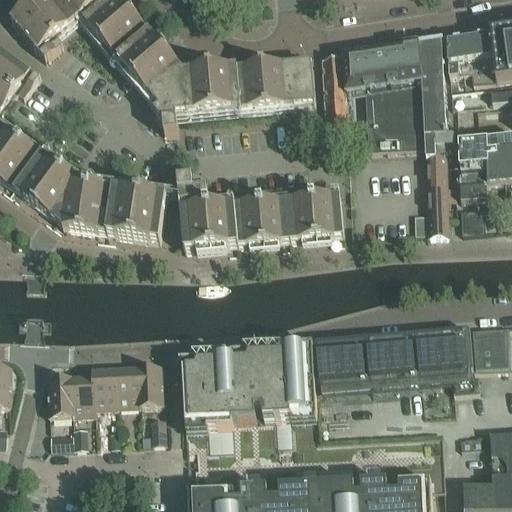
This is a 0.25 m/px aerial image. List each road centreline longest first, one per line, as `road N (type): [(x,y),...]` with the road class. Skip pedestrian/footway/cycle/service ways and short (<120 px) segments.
road 1 (residential): [(34,355),(278,342),(373,319),(511,311)]
road 2 (residential): [(200,38),(250,54),(511,14)]
road 3 (residential): [(323,159),(174,168),(121,127)]
road 4 (residential): [(14,462),(46,469),(177,462),(177,511)]
road 5 (residential): [(121,127),(0,38)]
